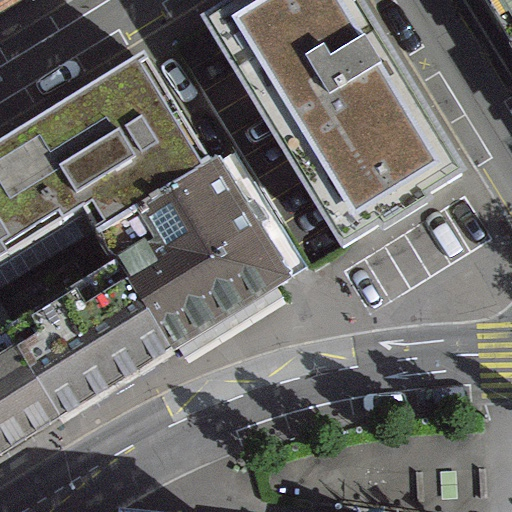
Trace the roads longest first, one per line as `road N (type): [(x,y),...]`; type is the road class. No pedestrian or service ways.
road 1 (residential): [(511,363),(390,368),(296,387),(133,445),(24,511)]
road 2 (residential): [(414,0),(511,154)]
road 3 (residential): [(0,86),(144,0)]
